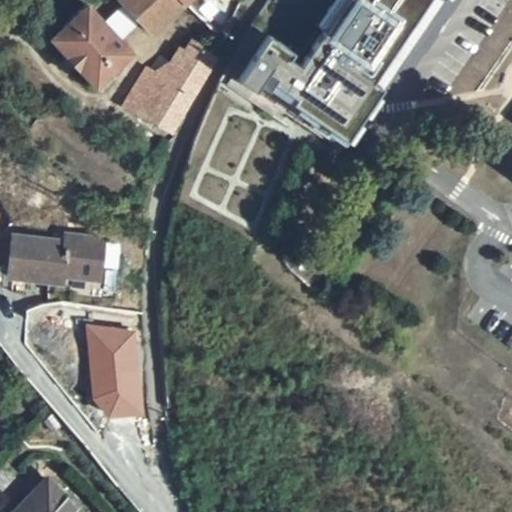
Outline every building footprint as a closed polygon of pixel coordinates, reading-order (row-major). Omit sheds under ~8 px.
[(152,35),(185,5),(180,0),(119,0),(119,1),(152,35)] [(334,0),(317,26),(323,31),(299,66),(289,59),(294,53),(268,35),(237,80),(254,92),(259,85),(268,92),(273,84),(294,99),(291,104),(346,142),(383,89),(377,84),(435,0),(441,0),(443,1),(443,0),(334,0)] [(95,87),(133,53),(88,3),(49,38),(95,87)] [(171,132),(218,57),(193,40),(180,60),(169,77),(157,70),(131,110),(171,132)] [(169,77),(180,60),(174,56),(172,60),(157,70),(169,77)] [(101,280),(106,239),(66,235),(65,241),(11,236),(7,277),(50,282),(51,275),(101,280)] [(81,511),(49,478),(14,511),(81,511)]
